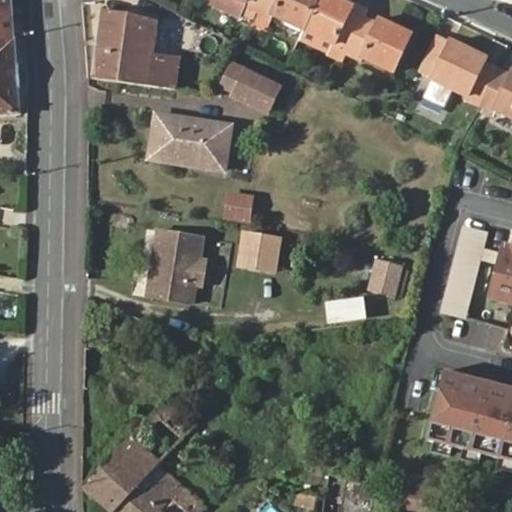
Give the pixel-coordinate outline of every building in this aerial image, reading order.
[(0,0),(0,14),(11,14),(10,0),(0,0)] [(246,5),(258,10),(263,0),(210,0),(208,6),(238,21),(243,13),(246,5)] [(270,22),(300,37),(304,29),(318,0),(263,0),(258,10),(272,17),(270,22)] [(329,56),(344,64),(349,54),(364,20),(352,14),(338,7),(341,1),(338,0),(318,0),(304,29),(334,44),(329,56)] [(355,8),(341,1),(338,7),(352,14),(355,8)] [(243,13),(254,19),(258,10),(246,5),(243,13)] [(102,13),(92,80),(177,91),(182,62),(156,58),(161,22),(102,13)] [(11,14),(0,14),(0,43),(13,43),(11,14)] [(380,19),(377,26),(389,33),(393,25),(380,19)] [(364,20),(349,54),(361,59),(363,56),(395,71),(412,35),(393,25),(389,33),(377,26),(364,20)] [(300,37),(298,42),(329,56),(334,44),(304,29),(300,37)] [(467,102),(480,108),(497,72),(486,66),(471,59),(474,53),(451,42),(433,79),(470,97),(467,102)] [(13,43),(0,43),(0,116),(20,115),(13,43)] [(489,60),(474,53),(471,59),(486,66),(489,60)] [(220,89),(233,96),(247,71),(233,63),(220,89)] [(247,71),(233,96),(266,113),(280,88),(247,71)] [(497,72),(480,108),(493,115),(496,110),(511,117),(511,78),(497,72)] [(189,160),(188,167),(223,172),(230,128),(158,117),(152,154),(189,160)] [(151,162),(188,167),(189,160),(152,154),(151,162)] [(240,211),(246,199),(247,194),(225,190),(222,214),(237,216),(240,211)] [(244,217),(246,199),(240,211),(237,216),(244,217)] [(467,318),(488,233),(467,227),(446,312),(467,318)] [(169,230),(160,288),(208,296),(211,278),(217,279),(221,252),(216,252),(199,249),(201,235),(169,230)] [(218,238),(201,235),(199,249),(216,252),(218,238)] [(501,245),(488,296),(511,302),(511,242),(511,247),(501,245)] [(400,304),(406,272),(379,267),(373,298),(400,304)] [(328,323),(368,319),(365,296),(326,301),(328,323)] [(86,348),(85,391),(165,396),(169,354),(86,348)] [(511,389),(443,372),(426,440),(511,461),(511,389)] [(85,487),(111,511),(202,511),(206,509),(158,465),(194,426),(167,402),(85,487)] [(407,473),(400,505),(431,511),(438,481),(407,473)] [(315,491),(295,488),(294,503),(313,505),(315,491)]
